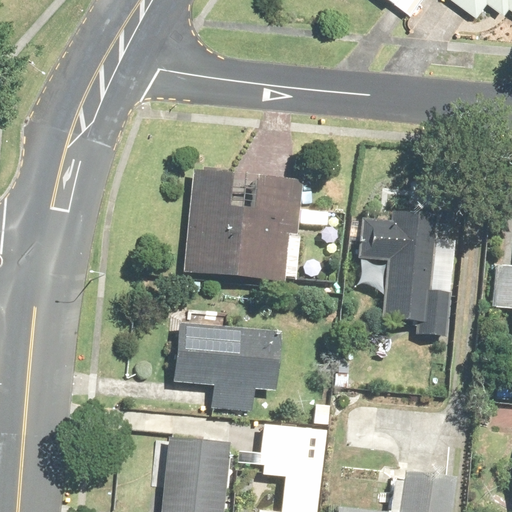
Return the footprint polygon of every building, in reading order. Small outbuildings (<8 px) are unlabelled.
[(383,0),(406,16),(417,0),(383,0)] [(511,0),(444,0),(468,17),(476,6),(495,20),(503,10),(511,16),(511,0)] [(244,176),(240,216),(216,214),(219,174),(186,172),(177,277),(288,285),(297,180),(244,176)] [(449,229),(401,226),(394,324),(421,326),(420,340),(441,341),(449,229)] [(511,246),(511,268),(490,266),(487,310),(510,312),(508,336),(511,336),(511,246)] [(272,338),(169,327),(163,384),(206,388),(204,412),(245,416),(247,391),(266,393),(272,338)] [(312,511),(318,430),(254,426),(251,478),(278,480),(276,511),(312,511)] [(214,511),(220,444),(160,439),(154,511),(214,511)] [(384,511),(369,511),(325,508),(324,511),(441,511),(445,475),(389,470),(384,511)]
